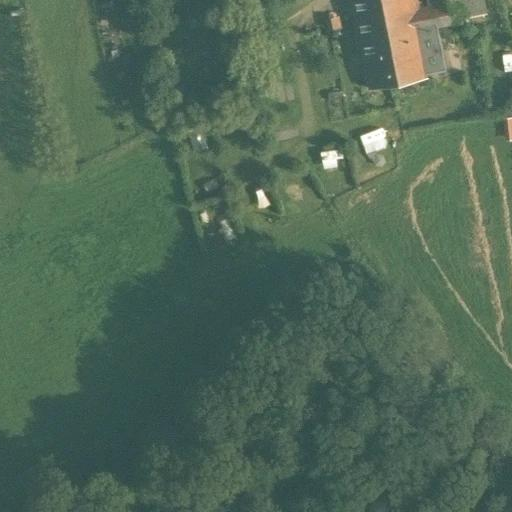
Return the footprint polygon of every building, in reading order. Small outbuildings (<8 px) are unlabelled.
[(484,0),(425,0),(427,6),(419,7),(417,0),(351,0),(368,88),(425,77),(424,74),(416,32),(436,28),(464,22),(463,18),(486,13),(484,0)] [(436,28),(416,32),(424,74),(444,70),(436,28)] [(253,30),(247,41),(272,54),(277,43),(253,30)] [(366,151),(390,146),(386,126),(362,131),(366,151)] [(341,149),(323,155),(329,174),(347,168),(341,149)]
